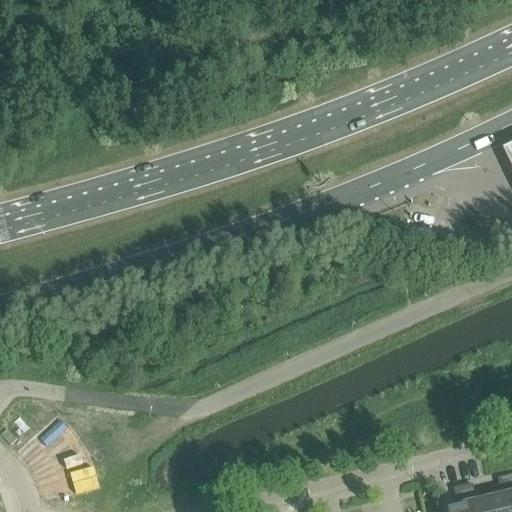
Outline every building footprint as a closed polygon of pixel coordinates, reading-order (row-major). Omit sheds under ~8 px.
[(502,253),(504,243),(493,240),(490,249),(502,253)] [(506,478),(497,480),(499,491),(509,489),(506,478)] [(472,486),(462,489),(465,499),(474,497),(472,486)] [(462,489),(453,491),(455,501),(465,499),(462,489)] [(511,511),(511,501),(511,496),(510,496),(510,497),(489,502),(489,501),(491,511),(511,511)] [(467,506),(466,507),(467,511),(491,511),(489,501),(488,502),(467,507),(467,506)]
